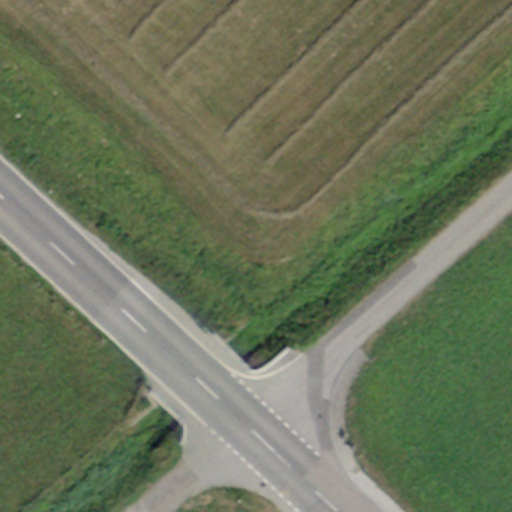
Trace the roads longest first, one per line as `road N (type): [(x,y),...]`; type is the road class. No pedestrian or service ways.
road 1 (unclassified): [(511,189),(245,426)]
road 2 (secondary): [(245,426),(0,196)]
road 3 (residential): [(245,426),(149,511)]
road 4 (secondary): [(333,511),(245,426)]
